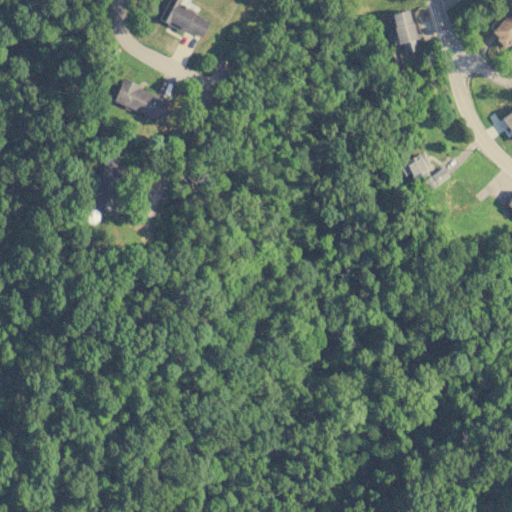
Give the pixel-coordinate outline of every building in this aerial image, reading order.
[(201,36),(210,17),(171,0),(166,0),(157,20),(183,32),(185,29),(201,36)] [(403,52),(417,49),(408,9),(389,13),(396,44),(401,43),(403,52)] [(489,32),(505,47),(511,39),(511,14),(508,11),(489,32)] [(112,102),(161,120),(169,99),(120,80),(112,102)] [(511,109),(500,117),(511,135),(511,109)] [(87,211),(114,212),(117,148),(102,148),(100,182),(88,182),(87,211)] [(423,152),(397,162),(401,174),(408,171),(410,178),(422,173),(421,171),(429,168),(423,152)] [(430,188),(448,174),(441,166),(423,180),(430,188)]
